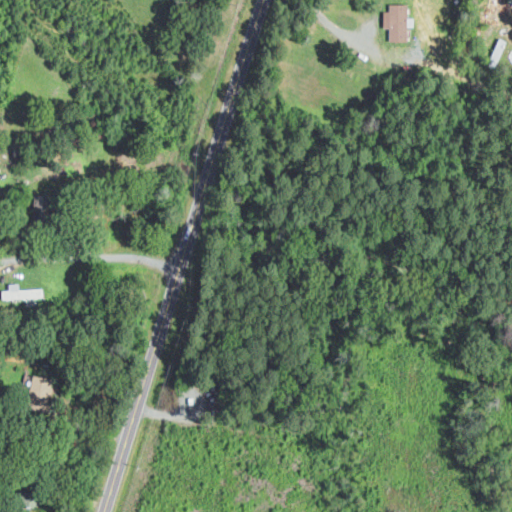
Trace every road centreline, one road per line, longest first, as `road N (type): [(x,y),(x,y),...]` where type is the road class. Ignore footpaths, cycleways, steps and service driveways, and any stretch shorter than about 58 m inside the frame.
road 1 (tertiary): [(263,0),(101,511)]
road 2 (residential): [(0,262),(135,258),(181,267)]
